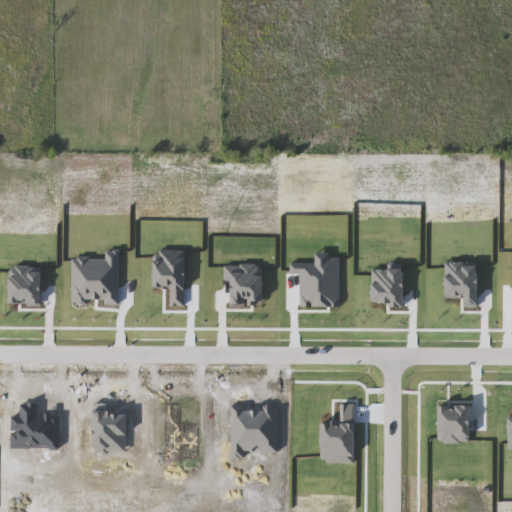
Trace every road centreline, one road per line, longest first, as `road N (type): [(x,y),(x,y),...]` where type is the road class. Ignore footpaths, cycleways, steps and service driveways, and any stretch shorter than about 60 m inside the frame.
road 1 (residential): [(511,352),(0,351)]
road 2 (residential): [(394,352),(394,511)]
